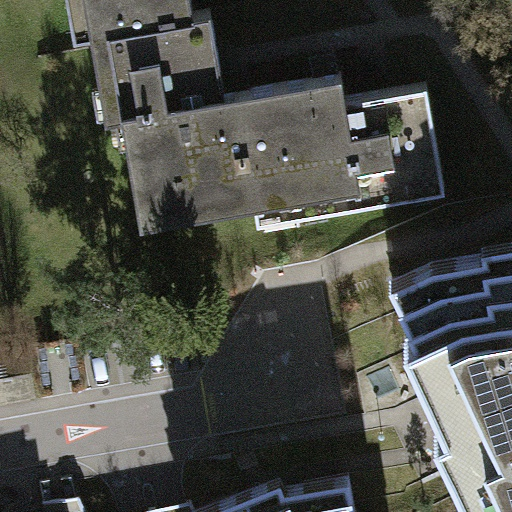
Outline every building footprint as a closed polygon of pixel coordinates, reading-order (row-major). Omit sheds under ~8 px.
[(65,0),(71,33),(88,30),(190,14),(188,0),(65,0)] [(253,197),(236,85),(222,87),(210,11),(190,14),(88,30),(101,117),(119,114),(135,216),(253,197)] [(339,69),(236,85),(253,197),(255,213),(439,185),(422,80),(342,92),(339,69)] [(511,235),(484,240),(485,249),(436,257),(391,277),(417,333),(407,338),(447,426),(437,431),(454,468),(497,449),(511,446),(511,235)] [(511,511),(511,446),(497,449),(454,468),(473,511),(511,511)] [(355,511),(349,473),(285,484),(280,474),(190,511),(355,511)]
